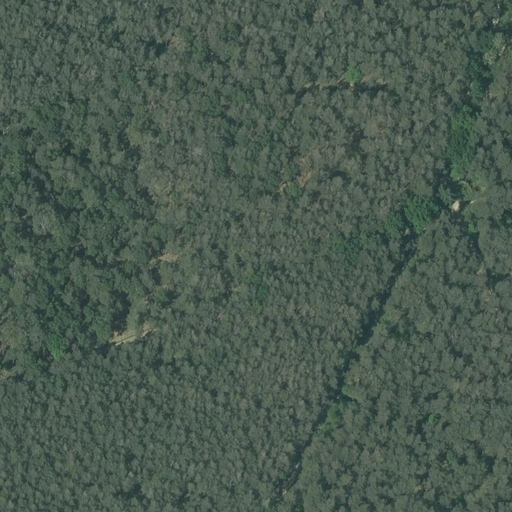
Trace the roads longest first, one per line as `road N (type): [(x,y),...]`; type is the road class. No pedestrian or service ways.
road 1 (track): [(0,400),(449,218)]
road 2 (track): [(275,511),(425,226)]
road 3 (track): [(506,0),(446,170),(449,218)]
road 4 (unknown): [(511,31),(449,218)]
road 5 (unknown): [(449,218),(451,243),(511,387)]
road 6 (track): [(449,218),(511,366)]
road 7 (track): [(0,258),(49,381)]
